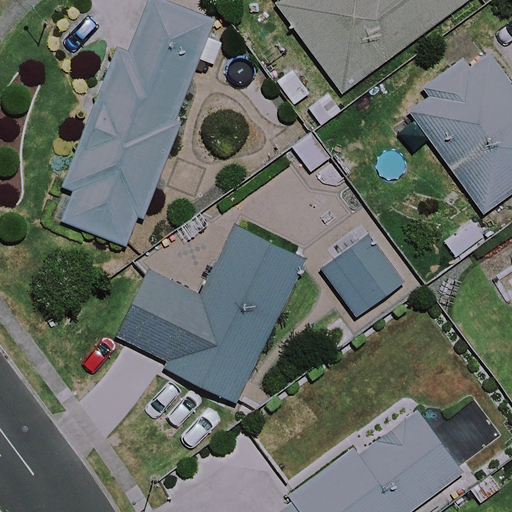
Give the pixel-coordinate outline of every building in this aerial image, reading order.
[(202,63),(214,68),(225,43),(212,38),(217,25),(157,0),(155,0),(133,54),(123,50),(65,188),(77,193),(65,221),(125,246),(137,217),(144,220),(198,91),(191,88),(202,63)] [(274,0),(278,6),(345,96),(475,0),(274,0)] [(511,85),(486,48),(407,103),(483,214),(511,194),(511,85)] [(305,262),(236,228),(203,297),(152,273),(120,338),(168,361),(165,367),(236,402),(305,262)] [(406,283),(371,235),(323,270),(359,318),(406,283)] [(346,407),(324,375),(249,427),(271,458),(346,407)] [(409,511),(466,470),(423,411),(362,457),(354,447),(266,511),(409,511)]
